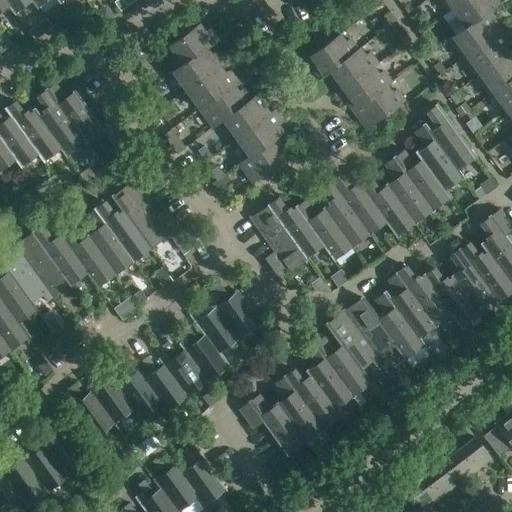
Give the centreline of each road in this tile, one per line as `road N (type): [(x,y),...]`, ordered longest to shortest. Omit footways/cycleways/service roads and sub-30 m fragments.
road 1 (residential): [(0,423),(236,245)]
road 2 (residential): [(299,304),(331,306),(397,256),(434,251),(509,188)]
road 3 (residential): [(268,488),(213,420),(292,358),(299,304)]
road 4 (residential): [(96,55),(236,245)]
